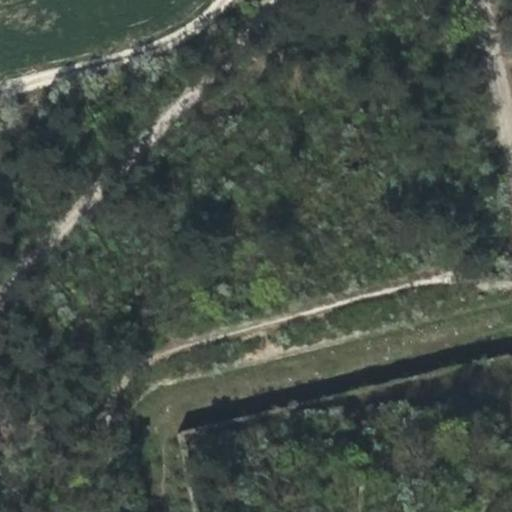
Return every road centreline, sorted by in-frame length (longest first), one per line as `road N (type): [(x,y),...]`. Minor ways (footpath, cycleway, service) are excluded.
road 1 (track): [(511,282),(409,280),(128,350),(91,471),(99,511)]
road 2 (track): [(277,0),(14,272),(0,311)]
road 3 (track): [(0,96),(179,40),(228,0)]
road 4 (track): [(511,167),(475,0)]
